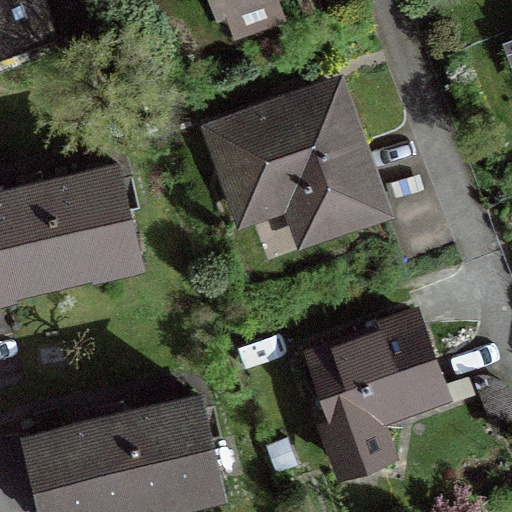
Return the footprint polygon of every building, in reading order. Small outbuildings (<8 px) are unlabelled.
[(35,0),(0,0),(0,42),(45,26),(35,0)] [(216,0),(220,10),(247,0),(216,0)] [(303,195),(316,233),(377,211),(333,89),(210,133),(241,217),(303,195)] [(0,287),(134,256),(113,168),(0,194),(0,287)] [(370,420),(443,394),(418,326),(383,339),(378,327),(376,328),(377,332),(306,358),(334,433),(327,435),(341,471),(383,456),(370,420)] [(477,392),(492,434),(511,427),(511,401),(504,389),(490,381),(472,379),(477,392)] [(41,511),(105,511),(217,486),(196,398),(24,439),(41,511)]
